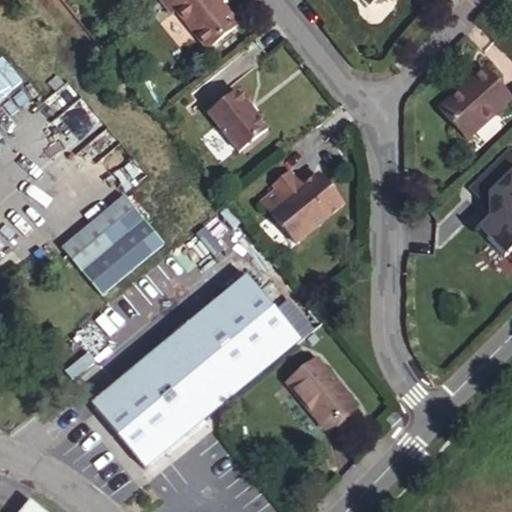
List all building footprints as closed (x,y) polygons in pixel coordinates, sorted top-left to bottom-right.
[(160,0),(168,10),(172,7),(205,48),(236,23),(218,0),(160,0)] [(1,59),(0,60),(0,101),(21,84),(1,59)] [(481,66),(469,76),(474,81),(486,70),(481,66)] [(469,76),(435,106),(466,134),(511,94),(511,93),(486,70),(474,81),(469,76)] [(45,126),(76,99),(66,88),(35,114),(45,126)] [(234,89),(205,112),(237,151),(265,129),(234,89)] [(484,215),(470,229),(503,262),(511,252),(511,192),(504,184),(511,175),(511,154),(505,148),(461,192),(478,210),(482,206),(487,202),(492,207),(484,215)] [(275,189),(259,202),(295,245),(341,206),(316,175),(300,188),(288,172),(272,185),(275,189)] [(61,247),(99,295),(163,244),(124,196),(61,247)] [(487,202),(482,206),(484,215),(492,207),(487,202)] [(283,287),(264,264),(253,273),(272,296),(283,287)] [(89,404),(142,469),(299,342),(247,277),(89,404)] [(354,401),(316,355),(287,379),(324,425),(354,401)] [(380,424),(387,431),(398,421),(391,413),(380,424)] [(11,511),(35,511),(20,501),(11,511)]
